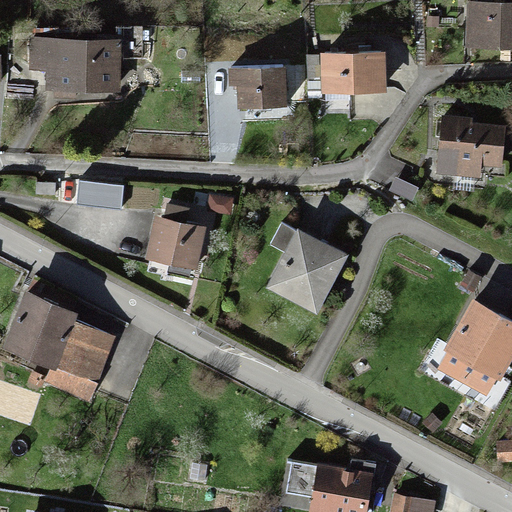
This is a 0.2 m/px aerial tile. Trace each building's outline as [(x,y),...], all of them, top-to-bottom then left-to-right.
[(511,0),(468,0),(468,36),(511,36),(511,0)] [(114,34),(30,33),(29,95),(68,96),(68,80),(113,80),(114,34)] [(378,44),(315,45),(316,86),(378,85),(378,44)] [(277,61),(229,61),(229,98),(278,98),(277,61)] [(496,115),(437,116),(438,170),(472,170),(472,153),(497,152),(496,115)] [(419,188),(395,177),(390,189),(413,200),(419,188)] [(203,220),(152,212),(145,254),(196,263),(203,220)] [(297,227),(271,282),(316,303),(343,248),(297,227)] [(23,282),(0,332),(0,335),(89,377),(110,333),(67,313),(71,305),(23,282)] [(511,358),(511,321),(472,299),(434,368),(489,399),(511,358)] [(359,511),(369,465),(318,454),(307,505),(341,511),(359,511)] [(405,511),(409,496),(389,492),(384,511),(405,511)]
